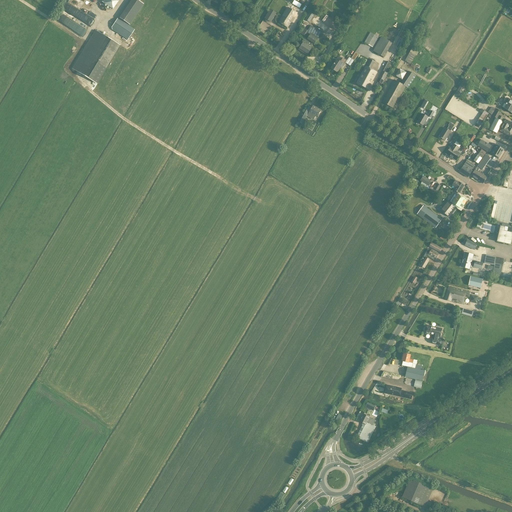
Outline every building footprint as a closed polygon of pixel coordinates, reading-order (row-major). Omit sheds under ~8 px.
[(91,15),(95,9),(78,0),(67,0),(66,1),(91,15)] [(137,0),(131,0),(120,18),(130,25),(144,4),(137,0)] [(63,11),(88,24),(91,18),(66,5),(63,11)] [(288,7),(283,16),(292,22),(298,13),(288,7)] [(270,22),(276,12),(270,9),(265,18),(270,22)] [(309,22),(314,15),(310,13),(305,20),(309,22)] [(292,22),(283,16),(279,22),(287,28),(291,22),(292,22)] [(128,40),(135,30),(118,18),(111,29),(128,40)] [(312,48),(310,46),(312,43),(314,44),(322,32),(311,26),(308,31),(305,29),(301,34),(305,37),(307,33),(311,35),(307,40),(306,39),(304,43),(304,42),(299,50),(308,55),(312,48)] [(96,30),(81,54),(72,69),(97,84),(120,45),(96,30)] [(379,37),(371,32),(365,43),(373,47),(379,37)] [(385,57),(393,43),(382,37),(374,51),(385,57)] [(410,52),(405,61),(410,64),(415,55),(416,56),(419,52),(412,48),(410,52)] [(342,68),(347,61),(343,58),(341,62),(338,60),(332,68),(337,72),(341,67),(342,68)] [(377,73),(371,69),(375,62),(370,59),(362,74),(370,78),(372,76),(375,78),(377,73)] [(382,73),(380,77),(385,80),(387,75),(388,74),(389,74),(389,73),(394,65),(388,61),(383,71),(384,71),(382,73)] [(394,101),(397,102),(406,87),(408,88),(416,76),(409,71),(401,84),(395,80),(386,96),(390,98),(389,100),(393,103),(394,101)] [(368,90),(375,78),(372,76),(370,78),(362,74),(357,84),(368,90)] [(466,81),(464,80),(456,93),(458,95),(466,81)] [(393,108),(397,102),(394,101),(393,103),(389,100),(390,98),(386,96),(382,102),(393,108)] [(511,101),(508,99),(502,107),(511,113),(511,101)] [(318,117),(322,110),(313,106),(308,115),(314,119),(316,116),(318,117)] [(492,117),(496,118),(502,121),(502,122),(511,126),(511,122),(503,119),(504,118),(499,116),(501,113),(496,110),(492,117)] [(478,120),(482,123),(489,114),(484,111),(478,120)] [(423,125),(428,117),(423,114),(418,122),(423,125)] [(511,137),(511,134),(511,126),(502,122),(502,121),(496,118),(490,130),(497,133),(499,129),(500,130),(500,131),(511,137)] [(449,126),(447,129),(445,128),(439,137),(445,141),(451,131),(453,128),(449,126)] [(499,158),(504,150),(493,143),(491,146),(481,140),(477,146),(488,152),(499,158)] [(456,161),(460,154),(457,151),(459,148),(454,144),(452,148),(451,147),(446,154),(456,161)] [(474,161),(478,164),(486,153),(482,149),(474,161)] [(482,170),(490,158),(485,155),(477,167),(482,170)] [(471,170),(474,166),(467,161),(461,169),(459,168),(458,170),(460,171),(459,172),(468,178),(472,171),(471,170)] [(483,184),(487,177),(478,171),(479,169),(477,167),(471,176),(483,184)] [(428,186),(431,181),(423,176),(420,181),(428,186)] [(459,194),(464,186),(459,182),(456,180),(452,186),(455,188),(454,190),(459,194)] [(456,193),(453,197),(464,204),(467,199),(458,194),(456,193)] [(464,204),(453,197),(450,202),(453,204),(461,209),(464,204)] [(449,217),(456,208),(452,205),(447,201),(440,210),(449,217)] [(502,220),(503,206),(497,205),(495,219),(502,220)] [(436,228),(442,219),(423,206),(417,214),(436,228)] [(498,238),(497,242),(511,245),(511,228),(505,227),(501,226),(499,235),(498,234),(497,238),(498,238)] [(465,246),(474,250),(477,245),(468,240),(465,246)] [(436,246),(432,243),(430,247),(434,249),(440,252),(441,250),(442,249),(436,246)] [(432,250),(431,251),(428,249),(424,257),(426,258),(422,264),(426,266),(429,260),(428,259),(429,257),(435,261),(439,254),(432,250)] [(461,267),(469,269),(470,269),(474,267),(481,269),(483,263),(472,260),(473,255),(465,253),(461,267)] [(501,275),(503,265),(504,259),(486,255),(484,263),(494,265),(493,274),(501,275)] [(469,286),(481,288),(483,280),(471,277),(469,286)] [(469,297),(471,292),(456,288),(449,287),(445,300),(452,302),(453,301),(464,304),(465,296),(469,297)] [(471,302),(478,303),(479,296),(472,295),(471,302)] [(462,313),(461,314),(472,317),(473,312),(463,309),(462,311),(462,313)] [(433,338),(438,340),(439,337),(440,337),(442,329),(427,326),(427,327),(426,328),(425,328),(425,330),(426,332),(426,333),(434,335),(433,338)] [(403,355),(402,358),(403,358),(402,361),(409,363),(412,364),(411,368),(412,368),(415,369),(421,370),(422,366),(416,365),(417,361),(410,359),(411,355),(404,354),(404,355),(403,355)] [(425,371),(415,369),(412,368),(409,368),(407,378),(422,381),(425,371)] [(385,393),(386,393),(400,397),(401,389),(387,385),(385,393)] [(340,421),(343,415),(335,412),(332,417),(340,421)] [(364,415),(360,422),(366,424),(361,432),(358,439),(367,443),(371,437),(375,428),(376,427),(373,425),(375,421),(372,419),(369,418),(369,417),(364,415)] [(410,479),(402,497),(425,507),(433,489),(410,479)]
